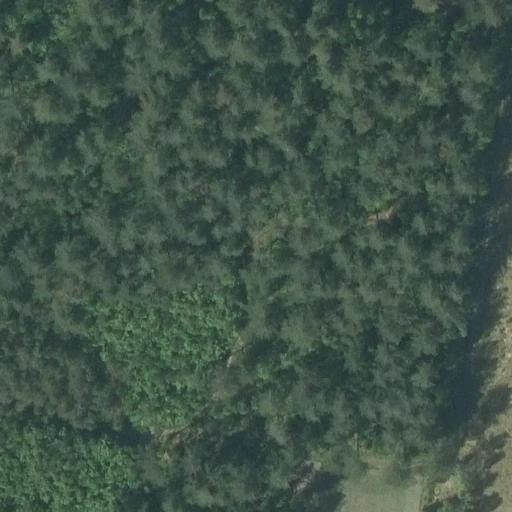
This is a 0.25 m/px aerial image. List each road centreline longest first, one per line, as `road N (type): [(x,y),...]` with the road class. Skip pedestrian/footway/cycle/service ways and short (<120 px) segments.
road 1 (track): [(511,84),(448,466),(176,441)]
road 2 (track): [(142,437),(99,342),(0,188)]
road 3 (track): [(142,437),(0,399)]
